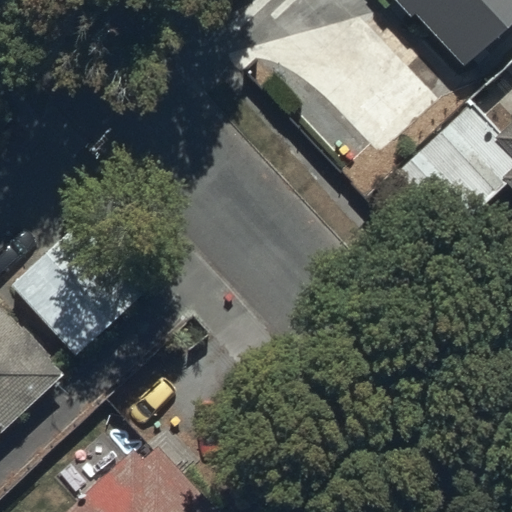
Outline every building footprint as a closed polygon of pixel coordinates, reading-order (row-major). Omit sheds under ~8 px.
[(511,0),(392,0),(462,76),(511,30),(511,0)] [(511,126),(494,141),(511,161),(511,179),(508,183),(511,188),(511,126)] [(81,228),(12,288),(77,363),(146,303),(81,228)] [(0,436),(61,380),(0,313),(0,436)] [(131,457),(69,511),(205,511),(152,453),(139,466),(131,457)]
